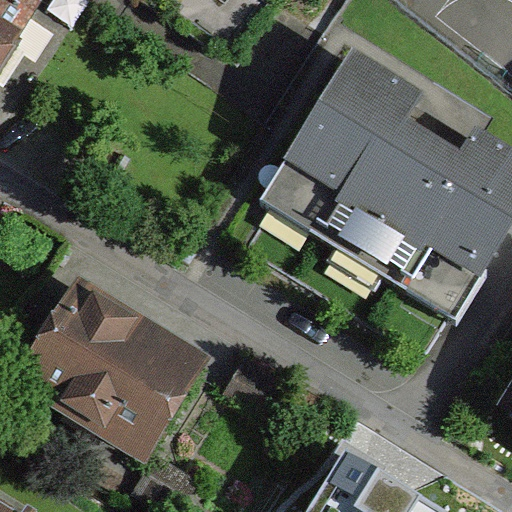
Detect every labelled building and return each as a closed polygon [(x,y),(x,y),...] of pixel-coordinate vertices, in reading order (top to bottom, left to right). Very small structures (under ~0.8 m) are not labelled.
[(55,0),(0,0),(0,84),(59,2),(55,0)] [(441,95),(369,52),(307,155),(362,188),(351,205),(444,261),(453,245),(504,275),(511,260),(511,134),(496,125),(483,145),(430,113),(441,95)] [(202,373),(82,298),(24,391),(144,466),(202,373)] [(412,511),(318,452),(279,511),(412,511)] [(27,511),(0,495),(0,511),(27,511)]
